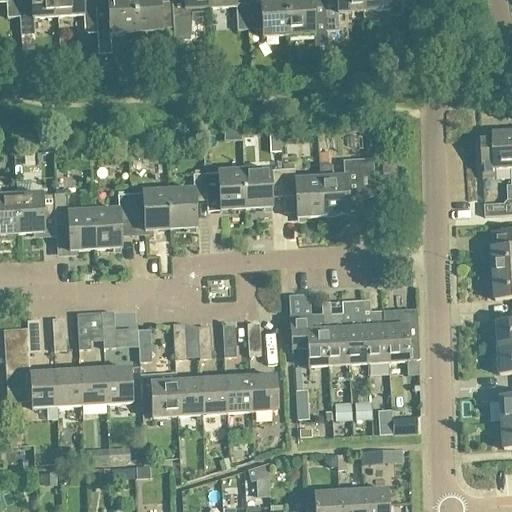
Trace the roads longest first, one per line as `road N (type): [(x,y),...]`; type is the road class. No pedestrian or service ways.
road 1 (residential): [(0,294),(176,285),(206,264),(435,251)]
road 2 (residential): [(441,507),(435,251)]
road 3 (residential): [(497,47),(472,51),(438,91),(430,127),(435,251)]
